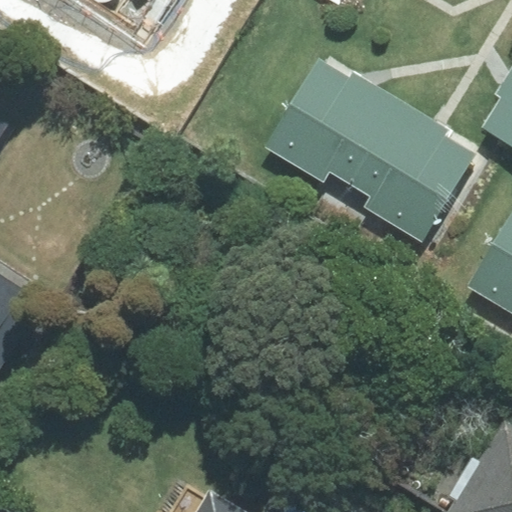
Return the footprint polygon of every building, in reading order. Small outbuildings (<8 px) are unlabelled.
[(327,194),(336,180),(373,204),(364,218),(414,251),(477,156),(329,58),(266,153),(327,194)] [(511,80),(482,128),(511,147),(511,80)] [(0,146),(11,127),(0,120),(0,377),(46,302),(0,274),(0,146)] [(511,224),(467,291),(511,321),(511,224)] [(511,511),(511,421),(493,411),(431,511),(511,511)] [(247,511),(194,480),(175,511),(247,511)]
